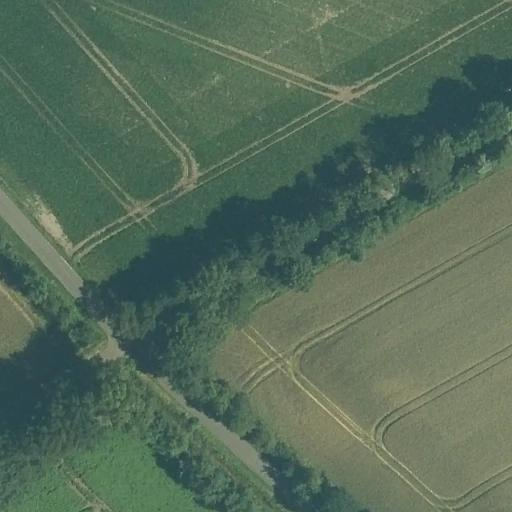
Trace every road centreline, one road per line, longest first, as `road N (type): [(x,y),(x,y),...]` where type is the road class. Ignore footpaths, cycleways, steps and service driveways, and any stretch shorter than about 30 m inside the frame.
road 1 (unclassified): [(311,511),(129,344),(511,130)]
road 2 (track): [(0,198),(129,344),(0,416)]
